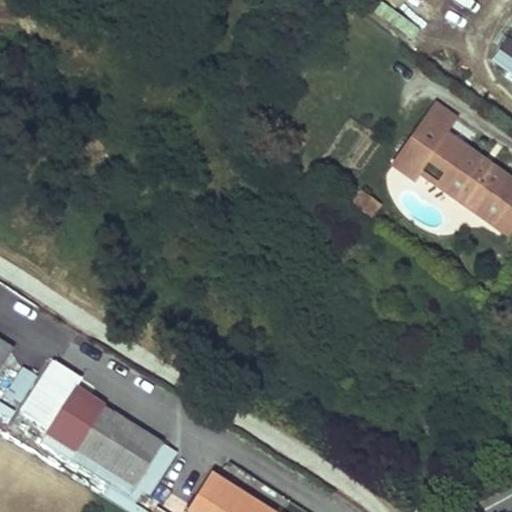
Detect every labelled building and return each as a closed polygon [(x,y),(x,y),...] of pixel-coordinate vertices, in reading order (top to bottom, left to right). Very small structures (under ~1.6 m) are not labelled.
[(378,3),(369,17),(409,43),(418,29),(378,3)] [(511,79),(511,41),(504,37),(488,66),(511,79)] [(75,78),(36,53),(26,68),(66,93),(75,78)] [(423,121),(391,166),(411,182),(416,175),(444,136),(423,121)] [(511,184),(444,136),(416,175),(493,229),(511,201),(511,184)] [(357,193),(349,208),(371,221),(379,206),(357,193)] [(511,201),(493,229),(505,237),(511,227),(511,201)] [(0,369),(12,350),(0,342),(0,369)] [(19,368),(1,400),(18,409),(35,377),(19,368)] [(75,389),(48,433),(136,488),(136,487),(162,444),(75,389)] [(0,414),(10,421),(14,414),(0,405),(0,414)] [(55,421),(44,415),(39,423),(49,430),(55,421)] [(48,433),(42,442),(130,497),(136,488),(48,433)] [(162,444),(136,487),(149,495),(176,452),(162,444)] [(266,511),(269,509),(207,471),(185,508),(190,511),(266,511)] [(144,511),(107,489),(103,497),(127,511),(144,511)]
